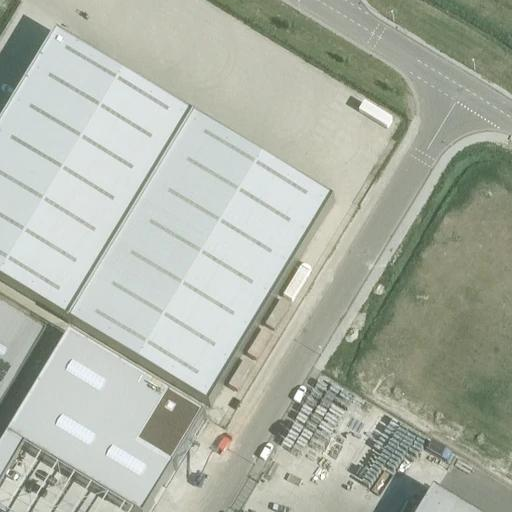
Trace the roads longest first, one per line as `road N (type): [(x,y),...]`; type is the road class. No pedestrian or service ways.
road 1 (unclassified): [(207,511),(466,88)]
road 2 (unclassified): [(466,88),(319,0)]
